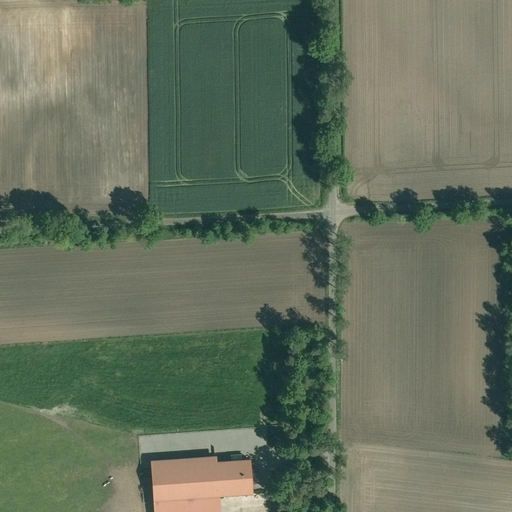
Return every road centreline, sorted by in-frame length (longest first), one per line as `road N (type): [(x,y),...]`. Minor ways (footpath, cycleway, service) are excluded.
road 1 (unclassified): [(0,234),(334,213)]
road 2 (unclassified): [(334,213),(332,511)]
road 3 (unclassified): [(331,0),(334,213)]
road 4 (unclassified): [(511,205),(334,213)]
